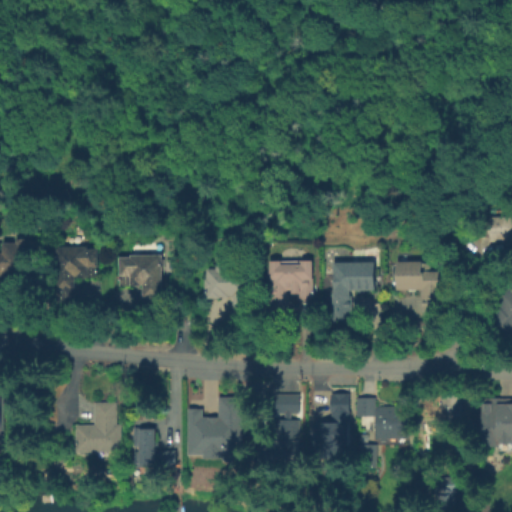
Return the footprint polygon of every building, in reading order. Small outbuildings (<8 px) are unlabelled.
[(484,218),(511,217),(511,255),(503,255),(503,242),(485,242),(485,235),(484,235),(484,218)] [(34,241),(34,274),(22,274),(22,285),(0,285),(0,254),(1,254),(1,241),(34,241)] [(56,247),(87,247),(87,249),(98,249),(99,277),(76,278),(76,286),(78,285),(78,304),(56,304),(56,247)] [(120,258),(131,258),(131,255),(139,255),(139,252),(151,252),(151,255),(162,255),(162,311),(141,311),(141,297),(143,297),(143,286),(120,286),(120,258)] [(269,320),(268,262),(313,261),(313,298),(299,298),(299,294),(292,294),(292,290),(287,290),(287,294),(289,294),(289,319),(269,320)] [(397,262),(420,262),(427,265),(430,268),(430,272),(439,272),(439,291),(441,291),(441,319),(423,319),(423,311),(421,311),(421,294),(422,294),(422,290),(397,291),(397,262)] [(333,320),(333,293),(334,293),(334,273),(351,273),(351,263),(376,263),(376,290),(351,291),(350,295),(353,296),(353,312),(351,312),(351,320),(333,320)] [(250,320),(232,320),(232,296),(227,296),(227,297),(219,297),(220,299),(206,299),(206,269),(215,269),(215,266),(230,265),(230,269),(246,269),(246,293),(249,293),(250,320)] [(511,291),(511,342),(504,342),(504,330),(495,330),(495,291),(511,291)] [(0,438),(0,389),(9,389),(8,439),(0,438)] [(348,393),(329,393),(329,422),(312,422),(312,452),(337,452),(337,446),(348,446),(348,393)] [(301,394),(300,414),(292,413),(292,420),(297,420),(297,441),(300,441),(300,468),(263,468),(263,440),(277,440),(277,420),(285,420),(286,413),(276,413),(276,394),(301,394)] [(379,395),(379,406),(415,406),(415,443),(379,443),(379,420),(355,420),(355,395),(379,395)] [(241,396),(217,396),(217,416),(202,416),(202,408),(187,408),(187,459),(241,458),(241,396)] [(511,449),(481,449),(481,400),(511,400),(511,449)] [(95,402),(117,402),(118,425),(122,425),(123,451),(77,452),(76,426),(95,426),(95,402)] [(142,429),(161,428),(161,450),(182,449),(183,465),(159,466),(159,464),(143,464),(142,429)] [(361,444),(378,444),(378,469),(362,469),(361,444)] [(437,476),(459,476),(459,491),(456,491),(457,510),(438,511),(437,476)]
